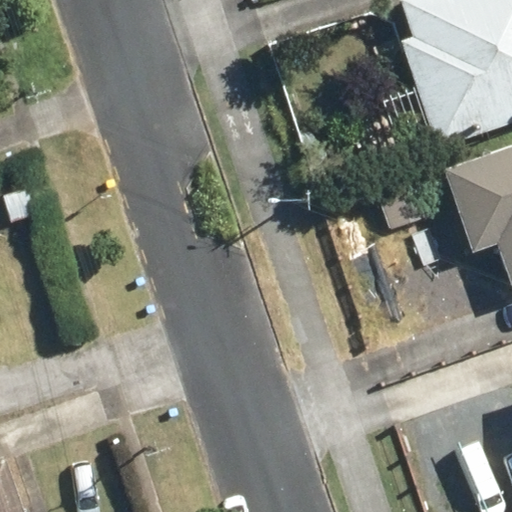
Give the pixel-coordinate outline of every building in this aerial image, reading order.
[(398,41),(435,147),(511,120),(511,0),(401,0),(399,1),(411,36),(398,41)] [(495,244),(511,291),(511,144),(442,169),(471,252),(495,244)] [(375,189),(389,229),(428,215),(415,175),(375,189)] [(49,320),(25,245),(0,252),(0,271),(18,329),(49,320)] [(0,511),(24,511),(6,457),(0,458),(0,511)]
